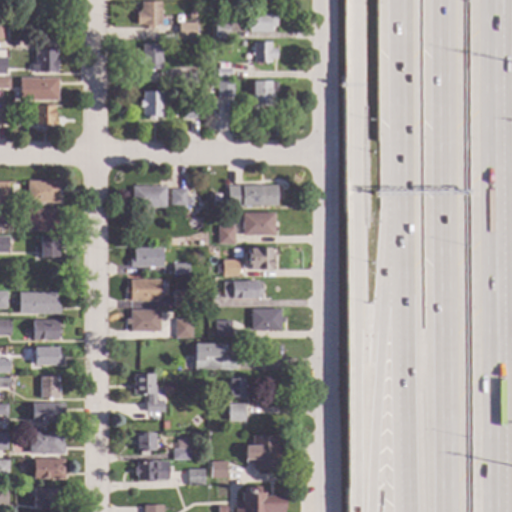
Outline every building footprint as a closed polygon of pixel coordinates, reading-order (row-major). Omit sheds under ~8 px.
[(159,26),(151,26),(151,29),(144,29),(144,26),(134,26),(134,13),(140,13),(140,2),(159,2),(159,26)] [(194,12),(193,20),(188,20),(188,19),(186,18),(187,14),(188,14),(188,12),(194,12)] [(274,28),(268,28),(268,33),(246,33),(246,14),(274,14),(274,28)] [(226,40),(212,40),(212,21),(226,21),(226,40)] [(194,41),(176,41),(176,24),(194,24),(194,41)] [(268,49),(274,49),(274,60),(268,60),(268,63),(250,63),(250,43),(268,43),(268,49)] [(159,70),(140,70),(140,64),(136,64),(136,59),(140,59),(140,45),(159,45),(159,70)] [(55,73),(29,73),(29,65),(33,65),(33,51),(55,51),(55,73)] [(228,79),(213,79),(214,69),(229,69),(228,79)] [(194,85),(178,85),(178,74),(194,74),(194,85)] [(55,101),(17,101),(17,79),(55,79),(55,101)] [(269,83),(274,83),(274,92),(269,93),(270,105),(250,105),(250,82),(269,82),(269,83)] [(231,98),(214,98),(214,83),(231,83),(231,98)] [(161,117),(140,117),(140,108),(137,108),(137,101),(140,101),(140,92),(160,92),(161,117)] [(196,119),(181,119),(181,104),(196,104),(196,119)] [(52,118),(55,118),(55,124),(52,124),(52,125),(44,126),(44,130),(38,130),(38,125),(32,125),(31,106),(52,106),(52,118)] [(0,200),(8,201),(8,182),(0,182),(0,200)] [(56,203),(25,203),(25,182),(56,182),(56,203)] [(275,206),(224,207),(224,187),(275,186),(275,206)] [(163,208),(130,208),(130,188),(163,188),(163,208)] [(184,198),(190,198),(190,206),(184,206),(184,207),(168,207),(168,190),(184,190),(184,198)] [(56,221),(58,221),(58,231),(24,231),(24,210),(56,209),(56,221)] [(272,236),(240,236),(240,214),(271,214),(272,236)] [(232,226),(223,226),(223,218),(232,218),(232,226)] [(232,245),(215,245),(215,227),(231,227),(232,245)] [(56,258),(37,258),(37,253),(33,253),(33,248),(37,248),(37,237),(55,237),(56,258)] [(271,270),(245,271),(244,260),(242,260),(242,254),(245,254),(245,249),(271,248),(271,270)] [(160,267),(128,268),(128,259),(131,259),(131,249),(160,249),(160,267)] [(235,276),(220,277),(220,274),(214,274),(214,265),(220,265),(220,261),(235,261),(235,276)] [(187,276),(171,276),(171,265),(187,265),(187,276)] [(157,302),(127,302),(127,293),(123,293),(123,288),(127,288),(127,281),(157,280),(157,302)] [(212,297),(194,298),(194,282),(211,281),(212,297)] [(259,298),(254,298),(254,300),(229,300),(229,298),(220,298),(220,283),(259,282),(259,298)] [(188,308),(171,308),(171,292),(188,292),(188,308)] [(55,305),(58,305),(58,314),(16,315),(16,293),(55,293),(55,305)] [(278,318),(282,318),(282,323),(278,323),(278,331),(248,331),(248,310),(278,310),(278,318)] [(157,332),(127,333),(127,324),(124,324),(123,319),(127,319),(127,311),(157,311),(157,332)] [(190,339),(172,339),(172,320),(189,320),(190,339)] [(8,337),(0,337),(0,321),(8,321),(8,337)] [(56,331),(58,331),(58,339),(56,339),(56,340),(30,341),(30,321),(55,321),(56,331)] [(229,338),(212,338),(212,321),(229,321),(229,338)] [(223,353),(221,353),(221,355),(234,354),(234,370),(192,371),(192,345),(223,344),(223,353)] [(56,356),(61,356),(61,365),(32,366),(32,348),(56,348),(56,356)] [(152,385),(154,385),(154,402),(161,401),(161,413),(143,413),(143,402),(144,402),(144,395),(130,395),(130,386),(132,386),(131,375),(152,375),(152,385)] [(55,384),(56,384),(55,399),(49,399),(49,401),(46,401),(46,399),(37,399),(37,377),(55,377),(55,384)] [(243,379),(243,385),(245,385),(245,390),(243,390),(242,398),(221,397),(222,388),(226,388),(226,379),(243,379)] [(62,423),(29,423),(29,404),(62,404),(62,423)] [(242,405),(242,423),(225,422),(226,404),(242,405)] [(61,444),(62,444),(62,455),(26,454),(26,432),(61,432),(61,444)] [(153,452),(146,452),(146,456),(138,456),(138,452),(133,452),(133,434),(152,433),(153,452)] [(276,470),(250,470),(250,464),(242,464),(242,446),(250,446),(250,437),(275,436),(276,470)] [(187,460),(170,461),(170,450),(187,449),(187,460)] [(61,480),(31,480),(31,460),(61,460),(61,480)] [(153,462),(165,462),(166,481),(142,483),(142,481),(134,481),(134,475),(131,475),(131,468),(134,468),(134,463),(143,463),(143,462),(153,462)] [(224,479),(208,479),(208,462),(224,462),(224,479)] [(202,486),(185,486),(185,470),(201,470),(202,486)] [(262,496),(282,496),(282,511),(232,511),(232,502),(239,502),(239,493),(242,493),(243,488),(262,488),(262,496)] [(54,506),(29,506),(29,489),(54,489),(54,491),(58,491),(57,499),(54,499),(54,506)]
